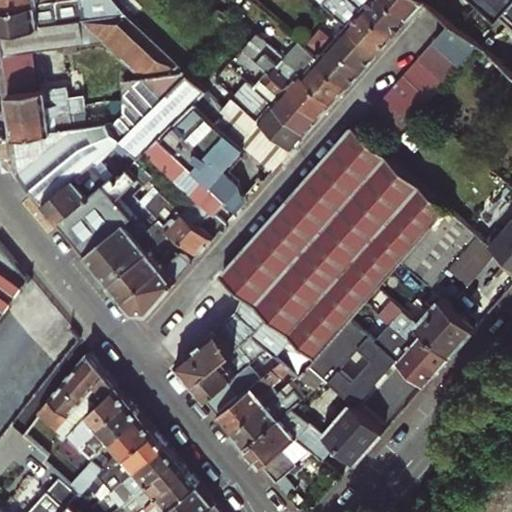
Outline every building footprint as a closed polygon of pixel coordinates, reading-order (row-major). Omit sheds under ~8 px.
[(0,19),(2,31),(129,13),(116,0),(51,0),(0,7),(0,19)] [(344,25),(378,52),(392,36),(348,0),(334,0),(326,9),(344,25)] [(408,19),(384,0),(348,0),(392,36),(408,19)] [(424,0),(423,0),(384,0),(408,19),(424,0)] [(511,0),(481,0),(511,27),(511,0)] [(184,69),(129,13),(2,31),(5,55),(104,42),(147,75),(184,69)] [(451,22),(435,42),(462,64),(479,45),(451,22)] [(363,69),(378,52),(344,25),(330,42),(363,69)] [(239,53),(250,62),(263,47),(252,38),(239,53)] [(435,41),(420,58),(448,80),(462,64),(435,42),(435,41)] [(363,69),(330,42),(315,59),(348,85),(349,86),(363,69)] [(296,43),(281,61),(333,103),(349,86),(348,85),(315,59),(296,43)] [(225,68),(237,78),(250,62),(239,53),(225,68)] [(405,74),(433,97),(448,80),(420,58),(419,58),(405,74)] [(333,103),(281,61),(268,77),(320,118),(333,103)] [(133,119),(83,126),(16,135),(21,172),(46,203),(96,161),(98,164),(125,142),(139,157),(146,150),(160,136),(192,104),(202,93),(184,69),(147,75),(129,78),(131,98),(133,119)] [(425,106),(433,97),(405,74),(390,91),(418,114),(425,106)] [(320,118),(268,77),(255,92),(307,134),(320,118)] [(293,149),(307,134),(255,92),(245,84),(232,99),(293,149)] [(67,87),(10,95),(13,115),(80,105),(84,105),(83,96),(69,99),(67,87)] [(390,91),(375,109),(402,132),(418,114),(390,91)] [(223,110),(202,93),(192,104),(244,147),(273,171),(293,149),(232,99),(223,110)] [(214,189),(228,201),(239,210),(247,201),(246,194),(239,188),(239,181),(224,168),(239,152),(244,147),(192,104),(160,136),(214,189)] [(13,115),(16,135),(83,126),(80,105),(13,115)] [(402,261),(426,234),(449,207),(384,151),(355,126),(222,275),(246,295),(290,334),(295,329),(321,352),(353,316),(366,301),(380,286),(402,261)] [(146,150),(190,190),(212,210),(217,214),(228,201),(214,189),(160,136),(146,150)] [(62,222),(105,185),(111,180),(114,183),(136,160),(139,157),(125,142),(98,164),(96,161),(46,203),(62,222)] [(132,189),(137,194),(148,182),(153,176),(136,160),(114,183),(111,180),(105,185),(132,218),(89,256),(111,283),(157,246),(138,222),(120,200),(132,189)] [(132,218),(105,185),(62,222),(89,256),(132,218)] [(212,210),(190,190),(180,201),(202,221),(212,210)] [(161,193),(150,206),(168,222),(179,208),(161,193)] [(486,241),(475,231),(449,207),(426,234),(452,257),(459,250),(466,257),(460,264),(474,276),(497,250),(486,241)] [(214,239),(179,208),(168,222),(176,231),(201,254),(214,239)] [(497,250),(511,262),(511,219),(503,231),(498,227),(486,241),(497,250)] [(402,261),(429,284),(447,263),(452,257),(426,234),(402,261)] [(0,316),(29,277),(0,241),(0,316)] [(466,257),(459,250),(452,257),(460,264),(466,257)] [(185,252),(165,268),(126,301),(135,312),(151,311),(195,261),(188,255),(185,252)] [(460,264),(452,257),(447,263),(455,270),(460,264)] [(474,276),(460,264),(455,270),(469,282),(474,276)] [(195,384),(256,331),(282,360),(291,371),(296,376),(299,374),(310,365),(321,352),(295,329),(290,334),(246,295),(238,311),(177,363),(195,384)] [(476,326),(443,296),(419,322),(453,352),(476,326)] [(391,323),(402,333),(439,367),(453,352),(419,322),(415,318),(400,305),(387,320),(391,323)] [(374,335),(353,316),(321,352),(310,365),(330,383),(374,335)] [(391,323),(378,338),(397,356),(426,382),(439,367),(402,333),(391,323)] [(220,414),(282,360),(256,331),(195,384),(220,414)] [(330,383),(354,403),(397,356),(378,338),(374,335),(330,383)] [(117,384),(89,350),(44,407),(60,421),(66,414),(78,424),(82,420),(79,416),(117,384)] [(282,360),(220,414),(234,430),(267,401),(263,396),(291,371),(282,360)] [(293,405),(311,422),(335,443),(343,450),(355,462),(384,429),(354,403),(330,383),(310,365),(299,374),(312,388),(305,394),(293,405)] [(234,430),(247,446),(293,405),(305,394),(292,380),(267,401),(234,430)] [(68,428),(82,440),(130,399),(117,384),(79,416),(82,420),(78,424),(66,414),(60,421),(44,407),(37,415),(52,429),(61,437),(68,428)] [(82,440),(97,454),(116,438),(143,415),(130,399),(82,440)] [(263,465),(296,436),(311,422),(293,405),(247,446),(263,465)] [(116,438),(123,446),(129,454),(156,431),(143,415),(116,438)] [(311,422),(296,436),(312,451),(315,453),(321,459),(335,443),(311,422)] [(129,454),(123,446),(108,463),(99,474),(113,491),(167,444),(156,431),(129,454)] [(263,465),(277,481),(312,451),(296,436),(263,465)] [(177,457),(167,444),(113,491),(123,503),(177,457)] [(97,454),(73,482),(84,491),(99,474),(108,463),(97,454)] [(177,457),(123,503),(131,511),(139,511),(188,470),(177,457)] [(139,511),(162,511),(198,482),(188,470),(139,511)] [(84,491),(73,482),(67,476),(42,504),(51,511),(66,511),(76,501),(84,491)] [(198,482),(162,511),(202,511),(215,501),(198,482)] [(84,511),(76,501),(66,511),(84,511)] [(224,511),(215,501),(202,511),(224,511)]
